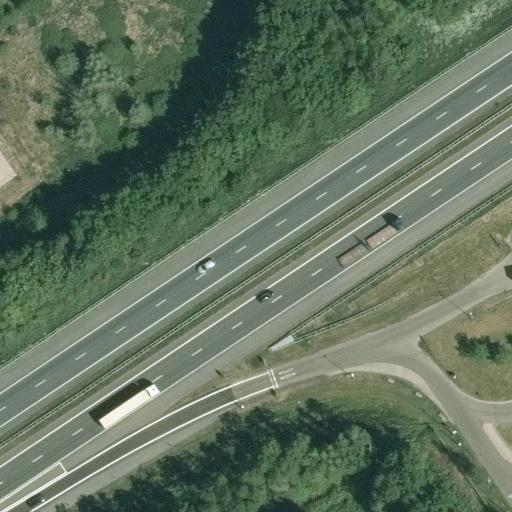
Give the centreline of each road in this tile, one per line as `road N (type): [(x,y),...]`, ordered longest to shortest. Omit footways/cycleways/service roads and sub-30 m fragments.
road 1 (motorway): [(511,60),(0,403)]
road 2 (motorway): [(0,485),(511,147)]
road 3 (motorway): [(17,511),(140,438),(272,378)]
